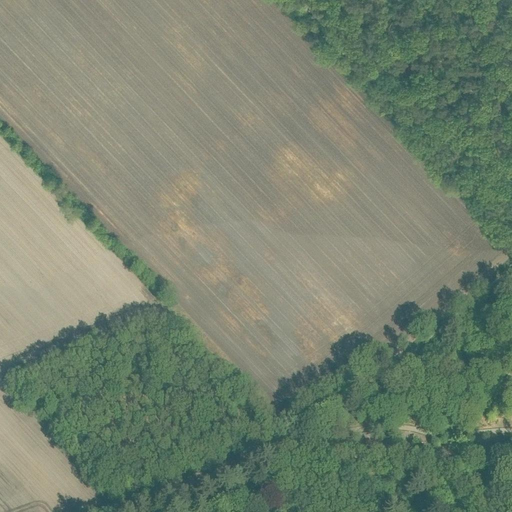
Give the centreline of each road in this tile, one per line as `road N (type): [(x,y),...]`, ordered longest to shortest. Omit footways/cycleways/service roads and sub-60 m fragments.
road 1 (track): [(511,252),(303,435),(265,452)]
road 2 (track): [(303,450),(511,462)]
road 3 (track): [(113,511),(265,452)]
